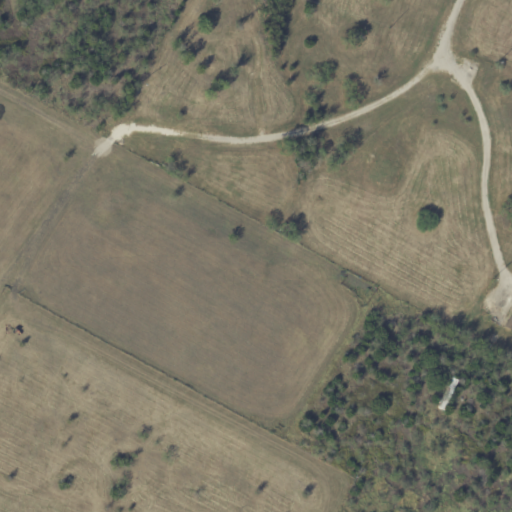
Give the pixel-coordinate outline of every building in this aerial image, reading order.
[(226,18),(219,26),(208,16),(222,0),(243,0),(243,1),(247,4),(237,15),(233,11),(226,18)] [(510,35),(507,45),(500,42),(496,54),(489,52),(489,53),(484,52),(484,50),(478,48),(485,27),(481,26),(489,1),(511,8),(511,9),(511,18),(509,18),(506,28),(505,28),(503,33),(510,35)] [(394,84),(378,81),(383,58),(399,61),(394,84)] [(504,60),(511,63),(511,66),(511,69),(502,65),(504,60)] [(199,118),(196,123),(178,113),(181,109),(176,106),(181,97),(187,100),(195,86),(207,93),(204,99),(209,102),(206,106),(209,108),(207,111),(204,109),(199,118)] [(139,105),(137,109),(127,103),(131,98),(140,104),(139,105)] [(124,115),(131,118),(127,126),(119,122),(123,114),(124,115)] [(402,158),(396,156),(402,135),(408,137),(402,158)] [(334,170),(338,156),(347,159),(343,173),(334,170)] [(367,185),(376,157),(405,165),(396,194),(367,185)] [(210,165),(207,177),(199,175),(202,163),(210,165)] [(438,409),(452,377),(458,380),(444,412),(438,409)]
